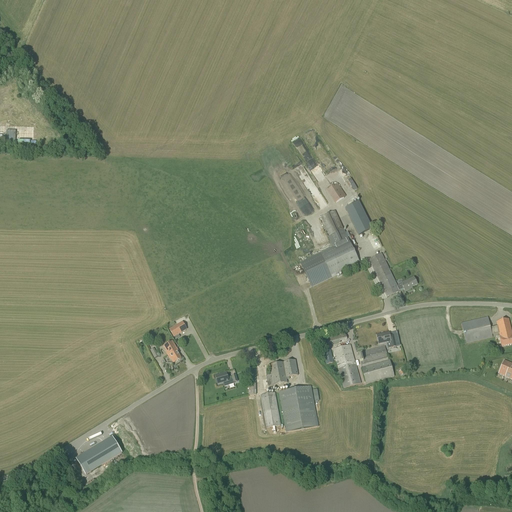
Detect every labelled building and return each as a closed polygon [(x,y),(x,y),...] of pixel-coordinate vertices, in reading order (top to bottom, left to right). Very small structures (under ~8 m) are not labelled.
[(350,178),(347,180),(353,190),(356,188),(350,178)] [(327,190),(335,203),(346,196),(338,184),(327,190)] [(345,209),(347,214),(352,223),(358,236),(365,232),(372,229),(358,202),(356,203),(345,209)] [(300,263),(312,288),(360,264),(335,211),(321,218),(334,247),(300,263)] [(397,286),(381,254),(369,260),(387,298),(400,292),(400,291),(404,289),(405,292),(411,289),(411,288),(417,285),(414,278),(401,284),(397,286)] [(461,323),(463,331),(464,333),(466,344),(493,338),(492,335),(499,333),(497,326),(490,328),(488,318),(488,317),(461,323)] [(511,345),(511,333),(509,320),(496,322),(497,326),(499,333),(500,337),(499,337),(500,340),(502,348),(511,345)] [(178,328),(171,332),(175,339),(183,334),(178,328)] [(390,337),(389,333),(377,335),(379,345),(390,342),(392,348),(397,347),(394,336),(390,337)] [(321,348),(340,343),(337,335),(319,340),(321,348)] [(175,363),(181,359),(177,352),(179,351),(173,341),(164,347),(171,360),(172,359),(175,363)] [(344,389),(361,384),(350,345),(333,350),(344,389)] [(388,360),(388,358),(385,346),(358,353),(364,375),(366,385),(394,377),(390,359),(388,360)] [(326,365),(334,363),(330,350),(322,352),(326,365)] [(287,383),(287,380),(290,380),(289,378),(298,376),(296,361),(269,366),(271,375),(266,376),(268,387),(287,383)] [(511,364),(504,361),(498,374),(505,377),(511,380),(511,364)] [(228,378),(226,373),(221,374),(221,375),(215,376),(218,385),(229,382),(229,381),(232,380),(233,383),(238,382),(236,375),(231,376),(231,377),(228,378)] [(286,433),(318,427),(311,386),(279,392),(286,433)] [(266,429),(281,426),(275,393),(260,396),(266,429)] [(85,476),(106,464),(103,458),(119,449),(113,437),(75,460),(85,476)]
